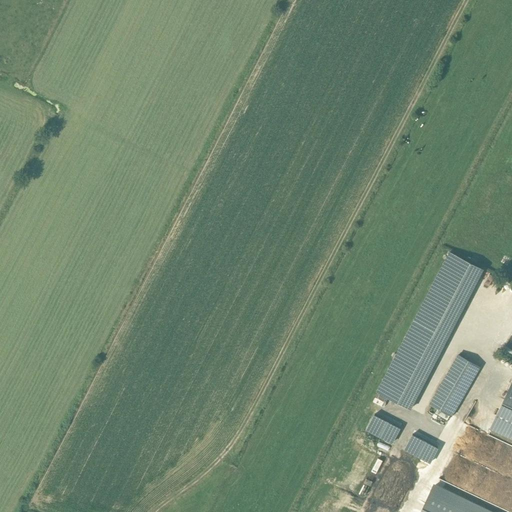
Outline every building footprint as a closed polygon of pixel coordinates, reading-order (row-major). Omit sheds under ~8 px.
[(449,253),(377,392),(409,408),(481,270),(449,253)] [(455,341),(469,351),(478,337),(464,327),(455,341)] [(458,356),(441,386),(462,398),(479,368),(458,356)] [(511,383),(492,426),(511,435),(511,383)] [(441,386),(440,386),(430,403),(452,416),(462,398),(441,386)] [(365,430),(391,444),(400,428),(373,414),(365,430)] [(365,435),(358,446),(364,449),(366,446),(371,449),(375,441),(365,435)] [(411,435),(404,451),(430,463),(438,447),(411,435)] [(387,454),(390,444),(378,439),(374,450),(387,454)] [(376,511),(400,511),(404,504),(386,495),(376,511)]
